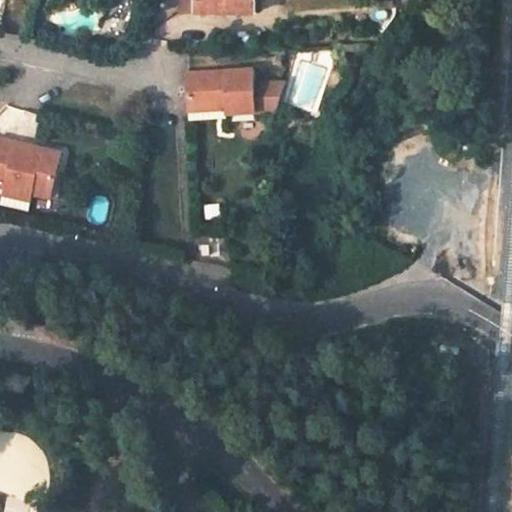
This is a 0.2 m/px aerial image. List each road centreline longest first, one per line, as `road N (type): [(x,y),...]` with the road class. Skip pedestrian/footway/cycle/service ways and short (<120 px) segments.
road 1 (tertiary): [(511,336),(456,305),(421,297),(317,321),(266,319),(124,272),(0,248)]
road 2 (residential): [(0,345),(98,365),(191,424),(280,511)]
road 3 (residential): [(180,87),(0,50)]
